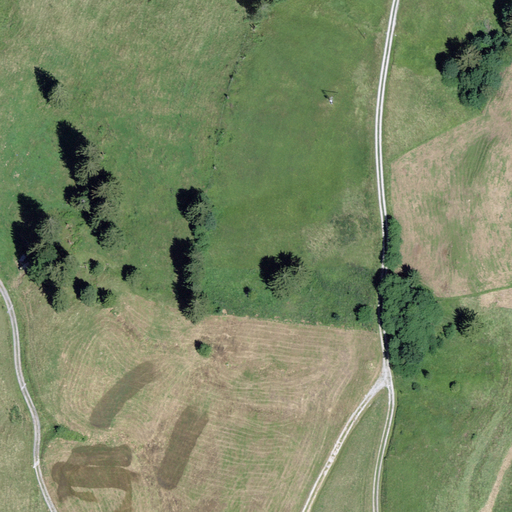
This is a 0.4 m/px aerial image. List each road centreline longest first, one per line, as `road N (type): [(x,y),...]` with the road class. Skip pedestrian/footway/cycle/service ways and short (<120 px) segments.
road 1 (track): [(396,0),(378,139),(391,405),(376,511)]
road 2 (track): [(54,511),(38,463),(42,423),(15,366),(13,313),(0,288)]
road 3 (track): [(389,378),(356,416),(304,511)]
